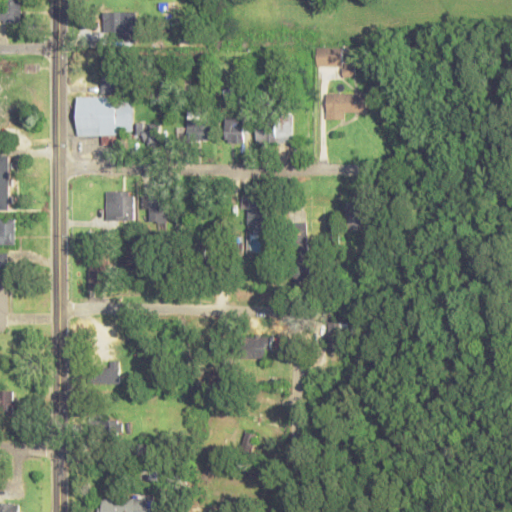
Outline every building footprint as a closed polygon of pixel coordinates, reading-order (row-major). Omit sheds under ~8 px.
[(0,0),(0,21),(22,21),(21,0),(0,0)] [(137,12),(105,11),(105,38),(136,38),(137,12)] [(344,66),(344,75),(354,75),(354,66),(343,66),(343,47),(317,47),(317,66),(344,66)] [(127,55),(103,55),(103,93),(127,93),(127,55)] [(345,119),(345,111),(367,111),(367,92),(326,92),(326,119),(345,119)] [(78,134),(135,134),(135,97),(78,97),(78,134)] [(210,140),(210,116),(186,116),(186,140),(210,140)] [(257,143),(293,143),(293,116),(257,116),(257,143)] [(226,142),(246,142),(246,117),(226,117),(226,142)] [(163,123),(139,123),(139,141),(163,141),(163,123)] [(12,155),(0,154),(0,209),(12,210),(12,155)] [(107,191),(107,220),(135,220),(135,191),(107,191)] [(168,195),(143,195),(143,212),(149,212),(149,222),(168,222),(168,195)] [(248,237),(267,237),(267,196),(248,196),(248,237)] [(361,201),(346,201),(346,231),(361,231),(361,201)] [(0,244),(15,244),(15,218),(0,218),(0,244)] [(292,281),(310,281),(308,223),(290,223),(292,281)] [(0,252),(0,330),(8,331),(7,253),(0,252)] [(109,257),(89,257),(89,289),(109,289),(109,257)] [(329,322),(329,349),(349,349),(349,322),(329,322)] [(247,358),(272,358),(272,336),(247,336),(247,358)] [(119,384),(119,362),(97,362),(97,384),(119,384)] [(14,390),(0,390),(0,414),(13,415),(14,390)] [(95,439),(122,438),(122,419),(94,420),(95,439)] [(239,454),(250,458),(257,435),(246,432),(239,454)] [(149,511),(149,497),(99,497),(99,511),(149,511)] [(19,511),(20,503),(0,502),(0,511),(19,511)]
